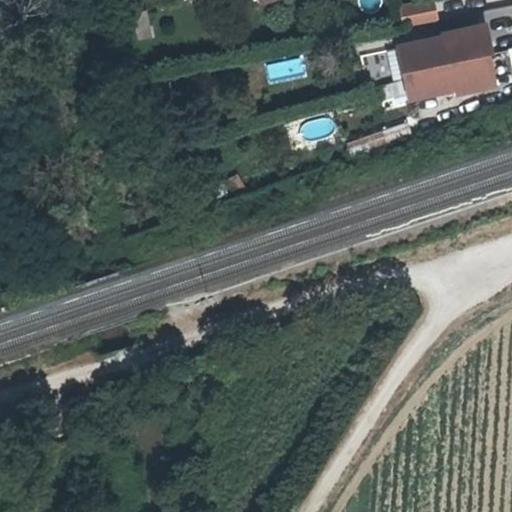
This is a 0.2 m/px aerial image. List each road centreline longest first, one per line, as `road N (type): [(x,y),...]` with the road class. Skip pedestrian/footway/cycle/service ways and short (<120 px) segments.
road 1 (track): [(0,400),(219,326),(421,273),(464,281)]
road 2 (unclassified): [(306,511),(407,350),(464,281),(511,254)]
road 3 (unknown): [(511,4),(347,45)]
